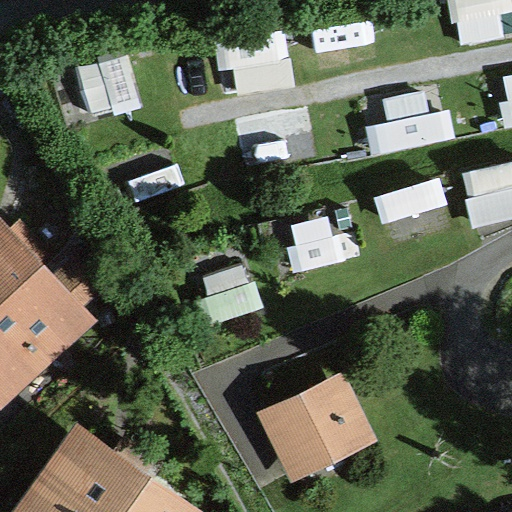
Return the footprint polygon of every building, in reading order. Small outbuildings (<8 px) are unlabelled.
[(511,0),(457,0),(460,34),(511,28),(511,0)] [(133,54),(71,69),(82,117),(145,103),(133,54)] [(0,162),(11,150),(0,140),(0,162)] [(388,229),(449,210),(442,187),(380,206),(388,229)] [(298,278),(348,273),(344,232),(294,237),(298,278)] [(0,373),(2,375),(69,314),(67,311),(96,283),(74,258),(45,286),(0,236),(0,373)] [(279,415),(302,461),(364,431),(349,399),(340,403),(333,389),(279,415)] [(31,511),(174,511),(80,444),(31,511)]
